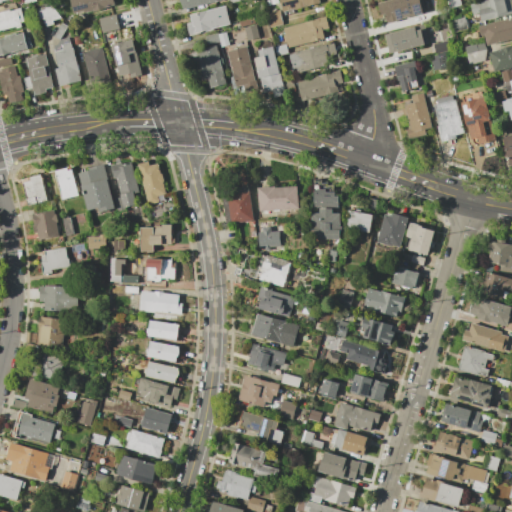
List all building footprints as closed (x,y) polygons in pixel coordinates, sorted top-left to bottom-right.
[(94,11),(93,10),(85,12),(85,11),(73,14),(69,0),(112,0),(114,4),(107,5),(107,7),(104,7),(105,9),(94,11)] [(215,0),(216,1),(183,9),(180,0),(215,0)] [(320,0),(321,3),(295,9),(295,8),(283,11),(279,0),(320,0)] [(380,14),(378,4),(392,0),(420,0),(424,13),(400,19),(400,20),(388,23),(385,13),(380,14)] [(461,0),(462,5),(450,8),(447,0),(461,0)] [(473,14),(470,4),(486,0),(511,0),(511,3),(511,13),(482,21),(480,12),(473,14)] [(44,8),(51,6),(61,18),(52,20),(53,25),(45,27),(43,19),(40,20),(37,9),(44,7),(44,8)] [(186,24),(191,23),(189,15),(225,6),(230,25),(200,32),(200,33),(189,36),(186,24)] [(9,11),(15,10),(15,9),(21,8),(24,22),(20,23),(21,28),(17,29),(16,27),(0,31),(0,11),(9,10),(9,11)] [(280,11),(283,23),(271,26),(268,14),(280,11)] [(241,27),(238,16),(252,13),(254,24),(241,27)] [(105,28),(102,18),(115,15),(117,24),(105,28)] [(468,29),(455,32),(452,20),(465,16),(468,29)] [(318,20),(318,19),(326,17),(329,29),(322,30),(324,38),(289,47),(284,28),(318,20)] [(511,38),(487,45),(484,34),(481,35),(478,26),(511,17),(511,38)] [(54,35),(62,23),(67,27),(60,39),(54,35)] [(247,41),(244,28),(256,25),(259,38),(247,41)] [(425,37),(427,44),(390,53),(385,34),(418,26),(421,38),(425,37)] [(108,31),(111,41),(105,43),(102,32),(108,31)] [(221,45),(219,34),(226,32),(228,43),(221,45)] [(0,38),(5,38),(4,36),(15,34),(15,35),(23,33),(27,49),(0,55),(0,38)] [(217,34),(219,42),(207,45),(205,37),(217,34)] [(59,68),(53,46),(61,44),(60,40),(70,38),(80,80),(59,85),(55,69),(59,68)] [(119,76),(111,44),(132,39),(141,76),(134,78),(132,73),(119,76)] [(483,41),(487,60),(469,65),(464,46),(483,41)] [(445,52),(437,54),(435,45),(442,43),(445,52)] [(296,68),(293,69),(289,55),(293,54),(293,53),(329,44),(331,55),(328,56),(330,65),(297,73),(296,68)] [(288,53),(277,56),(275,47),(286,45),(288,53)] [(490,52),(501,50),(500,48),(511,45),(511,47),(511,67),(494,72),(490,52)] [(208,78),(201,80),(199,72),(202,71),(197,50),(216,46),(219,58),(222,57),(224,65),(221,66),(225,84),(211,88),(208,78)] [(246,47),(256,84),(245,87),(244,84),(235,86),(227,52),(246,47)] [(260,77),(259,78),(254,58),(260,57),(258,51),(273,47),(279,72),(280,72),(286,95),(274,98),(272,90),(268,91),(264,92),(260,77)] [(83,52),(102,48),(110,80),(91,85),(83,52)] [(434,70),(430,56),(437,54),(445,52),(448,67),(434,70)] [(23,78),(31,76),(26,59),(45,54),(53,86),(45,88),(46,91),(35,94),(33,87),(26,89),(23,78)] [(0,67),(0,59),(11,57),(13,64),(0,67)] [(409,89),(410,90),(402,92),(400,80),(398,80),(394,66),(414,61),(418,74),(415,75),(418,87),(409,89)] [(19,75),(23,91),(20,92),(22,100),(9,103),(7,93),(3,94),(0,81),(0,72),(1,72),(0,69),(14,66),(17,76),(19,75)] [(511,69),(511,90),(508,91),(505,81),(504,81),(501,72),(511,69)] [(297,81),(340,71),(343,82),(336,84),(337,90),(301,99),(297,81)] [(504,91),(506,98),(497,100),(495,93),(504,91)] [(432,128),(425,130),(426,135),(409,139),(406,130),(410,129),(405,105),(412,103),(410,95),(423,92),(432,128)] [(463,103),(462,97),(481,92),(482,98),(485,97),(495,139),(479,143),(477,137),(470,138),(462,103),(463,103)] [(437,127),(439,126),(434,105),(437,104),(436,99),(452,95),(454,100),(456,99),(464,133),(456,135),(457,137),(441,141),(437,127)] [(511,118),(510,119),(508,111),(504,112),(502,102),(506,101),(505,99),(511,97),(511,118)] [(506,147),(503,137),(511,134),(511,165),(510,166),(508,156),(504,157),(501,148),(506,147)] [(495,148),(496,154),(488,156),(486,150),(495,148)] [(137,164),(148,161),(149,166),(158,163),(161,174),(162,174),(164,181),(162,181),(166,194),(157,197),(159,202),(148,205),(137,164)] [(134,194),(136,205),(123,207),(116,177),(114,178),(111,165),(122,162),(122,164),(131,162),(138,193),(134,194)] [(97,208),(87,210),(79,173),(89,170),(88,168),(104,164),(114,209),(98,212),(97,208)] [(70,167),(77,196),(62,200),(55,170),(70,167)] [(40,174),(46,201),(27,205),(22,182),(29,181),(28,177),(40,174)] [(249,187),(254,221),(227,224),(223,190),(249,187)] [(259,212),(258,188),(275,187),(275,188),(297,187),(298,209),(259,212)] [(313,207),(313,191),(316,191),(316,189),(325,189),(325,193),(334,193),(334,196),(338,196),(338,208),(313,207)] [(340,214),(339,239),(311,239),(312,213),(319,213),(319,208),(332,209),(332,213),(340,214)] [(58,213),(59,221),(56,221),(57,226),(59,225),(61,236),(39,240),(38,233),(36,233),(33,213),(54,210),(55,214),(58,213)] [(348,210),(372,215),(368,233),(344,228),(348,210)] [(384,214),(391,216),(391,213),(407,218),(399,247),(392,245),(392,246),(377,242),(384,214)] [(66,235),(63,220),(70,219),(72,234),(66,235)] [(431,229),(434,230),(424,266),(407,261),(411,246),(409,245),(411,238),(406,236),(409,223),(425,227),(426,224),(432,226),(431,229)] [(166,246),(163,246),(162,245),(153,245),(153,252),(141,252),(141,228),(153,228),(155,226),(160,226),(162,228),(162,225),(172,225),(172,244),(168,244),(166,246)] [(104,247),(104,236),(86,236),(87,248),(104,247)] [(489,252),(487,251),(488,244),(490,244),(490,242),(495,243),(495,240),(506,241),(505,244),(511,244),(511,271),(498,271),(499,265),(488,263),(489,252)] [(71,245),(83,244),(84,251),(72,253),(71,245)] [(67,259),(68,258),(69,267),(51,269),(52,273),(43,275),(41,262),(42,262),(41,255),(45,255),(45,251),(65,248),(67,259)] [(291,262),(284,286),(260,279),(263,269),(261,269),(263,261),(265,261),(267,255),(291,262)] [(175,263),(174,278),(160,278),(160,281),(149,280),(150,267),(148,267),(148,270),(138,269),(139,256),(149,257),(149,259),(172,261),(171,263),(175,263)] [(122,259),(109,259),(108,283),(121,283),(122,259)] [(396,275),(398,268),(418,273),(414,286),(413,286),(412,289),(410,288),(408,289),(405,289),(403,289),(402,287),(400,286),(391,283),(393,274),(396,275)] [(487,271),(511,279),(511,291),(504,289),(501,300),(480,293),(487,271)] [(136,285),(127,284),(127,277),(137,278),(136,285)] [(40,287),(45,287),(45,285),(78,286),(77,312),(44,310),(45,301),(40,301),(40,287)] [(138,287),(137,294),(124,293),(125,286),(138,287)] [(259,307),(256,307),(259,299),(258,298),(261,286),(272,289),(270,297),(280,300),(282,294),(295,297),(289,317),(259,309),(259,307)] [(368,288),(382,292),(382,291),(402,297),(404,298),(400,311),(398,311),(396,317),(376,312),(377,311),(362,307),(368,288)] [(353,292),(350,303),(338,300),(341,289),(353,292)] [(155,313),(145,312),(145,310),(139,310),(142,291),(154,292),(155,291),(164,292),(164,293),(179,295),(178,303),(182,303),(181,315),(167,313),(155,312),(155,313)] [(490,322),(481,320),(482,318),(478,317),(478,315),(471,313),(473,304),(481,307),(484,298),(511,307),(510,308),(511,308),(508,323),(506,322),(505,325),(491,321),(490,322)] [(257,313),(299,325),(292,347),(251,335),(257,313)] [(41,317),(65,319),(62,347),(38,345),(41,317)] [(362,337),(364,327),(362,327),(364,318),(367,319),(367,318),(392,325),(390,332),(394,332),(390,345),(362,337)] [(150,320),(179,324),(177,340),(148,336),(150,320)] [(349,323),(345,337),(333,334),(337,320),(349,323)] [(504,352),(462,340),(465,329),(469,330),(471,323),(502,331),(501,334),(508,336),(504,352)] [(148,353),(146,353),(147,349),(148,350),(150,341),(178,347),(179,350),(179,353),(178,356),(176,358),(175,362),(150,357),(150,358),(147,357),(148,353)] [(275,364),(273,371),(268,369),(267,372),(260,370),(261,367),(248,364),(254,343),(286,353),(282,366),(275,364)] [(370,366),(348,359),(349,356),(347,355),(350,343),(384,352),(382,359),(383,359),(384,359),(384,360),(384,361),(385,362),(384,362),(384,363),(383,364),(385,364),(383,373),(369,369),(370,366)] [(492,360),(487,359),(484,369),(489,370),(487,377),(479,374),(478,376),(458,370),(465,345),(485,351),(485,353),(493,355),(492,360)] [(40,367),(44,351),(64,357),(58,381),(41,377),(40,379),(33,377),(36,366),(40,367)] [(328,351),(339,354),(336,366),(324,362),(328,351)] [(146,373),(144,373),(145,369),(147,370),(149,361),(178,369),(179,372),(179,375),(177,378),(175,380),(174,384),(149,377),(148,378),(145,377),(146,373)] [(283,373),(301,379),(298,388),(280,383),(283,373)] [(355,374),(388,384),(382,402),(349,393),(355,374)] [(245,375),(279,385),(276,395),(273,394),(270,403),(266,402),(264,408),(238,400),(245,375)] [(487,409),(449,398),(455,377),(470,381),(471,379),(494,386),(487,409)] [(145,397),(140,395),(141,393),(137,391),(141,378),(168,386),(168,385),(179,389),(176,399),(172,398),(169,407),(144,400),(145,397)] [(58,395),(52,414),(27,407),(29,399),(25,397),(30,379),(59,387),(57,395),(58,395)] [(338,384),(334,398),(319,393),(323,379),(338,384)] [(504,380),(511,382),(511,389),(502,386),(504,380)] [(120,390),(131,393),(129,401),(118,398),(120,390)] [(26,402),(24,410),(11,406),(13,399),(26,402)] [(90,426),(77,423),(83,402),(89,403),(90,399),(97,401),(90,426)] [(282,400),(297,404),(293,419),(278,415),(282,400)] [(346,430),(333,426),(340,402),(380,414),(377,423),(373,422),(370,432),(347,426),(346,430)] [(472,410),(480,412),(478,420),(483,421),(480,432),(440,421),(446,403),(472,411),(472,410)] [(146,407),(172,415),(167,434),(141,426),(146,407)] [(320,413),(318,422),(308,419),(310,410),(320,413)] [(242,420),(240,419),(242,411),(278,422),(276,430),(283,432),(279,444),(257,438),(258,433),(244,428),(244,426),(241,425),(242,420)] [(32,415),(32,418),(54,424),(49,442),(27,436),(26,440),(14,437),(21,412),(32,415)] [(130,427),(118,424),(121,417),(132,420),(130,427)] [(129,440),(126,439),(128,432),(131,433),(132,429),(164,438),(160,451),(161,451),(159,458),(126,449),(129,440)] [(369,446),(367,445),(365,453),(364,453),(362,457),(333,448),(334,444),(330,443),(334,430),(338,431),(339,429),(368,438),(371,439),(369,446)] [(483,430),(497,434),(494,445),(480,441),(483,430)] [(314,433),(312,439),(323,442),(321,448),(300,442),(304,431),(314,433)] [(473,441),(468,460),(457,457),(457,456),(441,451),(441,452),(432,450),(435,440),(437,441),(439,432),(473,441)] [(93,433),(106,437),(103,446),(90,443),(93,433)] [(255,471),(244,467),(243,473),(231,470),(233,464),(228,463),(234,443),(266,453),(263,465),(278,470),(275,482),(253,476),(255,471)] [(29,469),(28,472),(17,469),(18,467),(10,464),(15,445),(48,454),(43,473),(29,469)] [(511,457),(502,455),(505,445),(511,447),(511,457)] [(324,452),(366,464),(363,475),(356,474),(353,482),(318,472),(324,452)] [(123,455),(156,465),(150,484),(117,475),(123,455)] [(428,466),(426,466),(430,455),(433,455),(486,470),(486,472),(489,473),(486,482),(483,481),(483,482),(468,478),(468,480),(462,478),(461,482),(453,479),(453,481),(426,473),(428,466)] [(486,455),(499,459),(496,471),(483,467),(486,455)] [(222,479),(225,471),(227,471),(235,473),(235,474),(253,479),(252,481),(262,484),(259,495),(249,492),(247,499),(219,491),(220,488),(216,488),(219,479),(222,479)] [(96,473),(107,476),(105,484),(94,481),(96,473)] [(22,482),(26,483),(24,487),(21,487),(18,500),(0,495),(0,474),(23,481),(22,482)] [(350,497),(347,507),(321,499),(320,503),(307,500),(310,493),(314,494),(319,477),(353,487),(353,488),(355,488),(353,498),(350,497)] [(423,488),(426,478),(463,489),(458,507),(446,504),(446,505),(418,497),(421,487),(423,488)] [(473,480),(487,484),(484,493),(471,489),(473,480)] [(121,485),(149,493),(144,511),(140,511),(115,505),(121,485)] [(88,505),(79,502),(81,495),(90,498),(88,505)] [(250,497),(265,502),(262,511),(258,511),(247,509),(250,497)] [(307,500),(344,511),(308,511),(304,511),(307,500)] [(209,511),(213,501),(244,509),(243,511),(209,511)] [(419,501),(458,511),(413,511),(414,510),(417,510),(419,501)] [(487,503),(498,506),(496,511),(490,511),(485,510),(487,503)]
